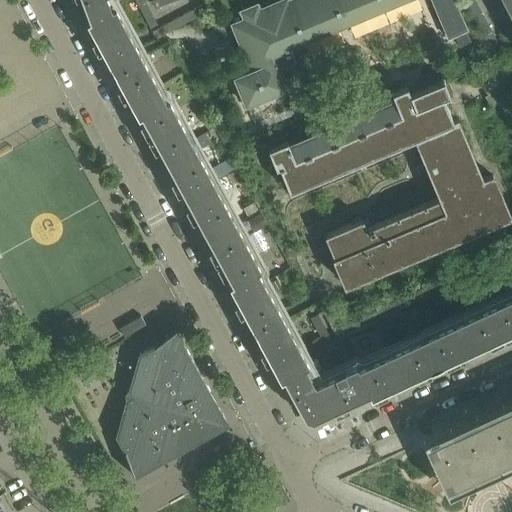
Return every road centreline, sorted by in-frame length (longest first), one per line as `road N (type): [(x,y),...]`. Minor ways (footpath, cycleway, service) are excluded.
road 1 (residential): [(291,465),(39,0)]
road 2 (residential): [(511,364),(291,465)]
